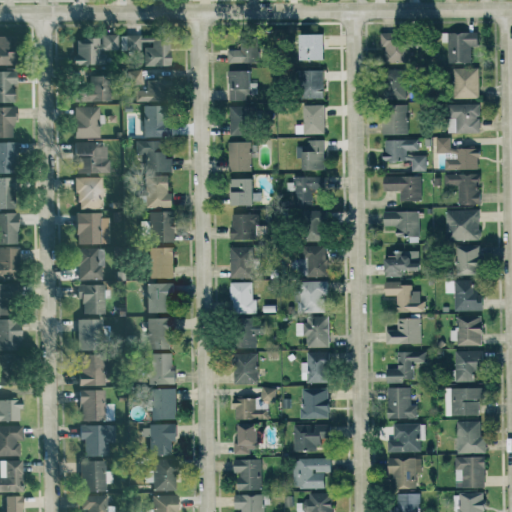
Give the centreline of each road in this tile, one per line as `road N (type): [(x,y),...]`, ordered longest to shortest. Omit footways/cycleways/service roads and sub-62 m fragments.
road 1 (residential): [(0,12),(511,7)]
road 2 (residential): [(351,9),(357,511)]
road 3 (residential): [(205,511),(196,10)]
road 4 (residential): [(44,12),(50,511)]
road 5 (residential): [(511,404),(505,8)]
